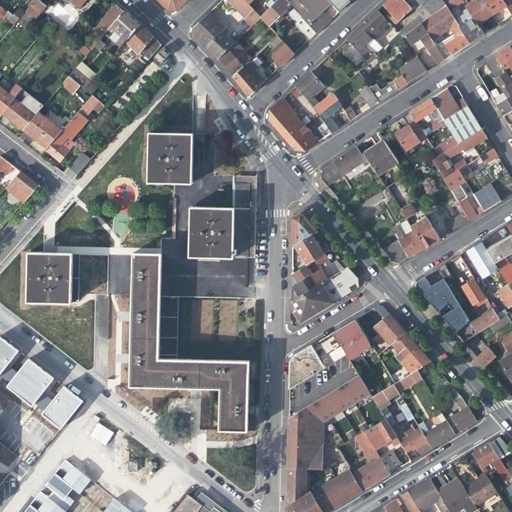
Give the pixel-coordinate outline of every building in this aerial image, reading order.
[(39,0),(36,0),(27,11),(33,16),(36,18),(46,6),(39,0)] [(157,0),(168,10),(176,10),(182,4),(186,0),(157,0)] [(253,10),(248,4),(244,0),(228,0),(245,18),(253,10)] [(290,4),(286,0),(278,0),(260,17),(268,25),(276,18),(290,4)] [(302,17),(317,33),(326,24),(331,19),(324,11),(331,4),(326,0),(301,0),(300,2),(305,7),(299,14),(302,17)] [(326,0),(331,4),(335,9),(338,12),(347,5),(350,2),(348,0),(326,0)] [(388,0),(382,6),(392,17),(390,19),(394,24),(411,9),(402,0),(388,0)] [(445,4),(441,0),(426,0),(426,1),(437,11),(445,4)] [(464,2),(462,0),(450,0),(445,4),(450,12),(464,2)] [(473,0),(466,5),(468,8),(470,12),(474,18),(478,24),(485,20),(487,18),(493,27),(498,24),(492,15),(482,0),(473,0)] [(511,0),(482,0),(492,15),(501,9),(506,6),(511,14),(511,0)] [(416,11),(419,15),(425,21),(437,11),(426,1),(420,7),(416,11)] [(66,4),(65,6),(55,2),(48,17),(71,27),(79,10),(66,4)] [(446,41),(436,47),(444,60),(458,51),(470,43),(464,34),(460,27),(458,24),(456,21),(450,12),(445,4),(437,11),(425,21),(421,24),(432,41),(451,29),(455,35),(457,39),(448,44),(446,41)] [(99,41),(110,28),(124,11),(119,7),(111,17),(94,37),(99,41)] [(14,25),(18,22),(23,16),(25,12),(20,8),(9,21),(14,25)] [(120,47),(126,41),(141,24),(131,14),(126,9),(124,11),(110,28),(113,31),(113,30),(115,32),(110,37),(120,47)] [(291,15),(312,37),(317,33),(302,17),(299,14),(295,9),(292,12),(291,15)] [(23,16),(29,21),(33,16),(27,11),(25,12),(23,16)] [(385,19),(376,11),(369,18),(362,25),(373,37),(377,42),(385,35),(377,27),(385,19)] [(465,15),(456,21),(458,24),(460,27),(474,18),(470,12),(465,15)] [(224,29),(209,13),(194,28),(194,36),(204,45),(217,58),(233,43),(221,32),(224,29)] [(404,38),(405,37),(421,24),(425,21),(419,15),(398,33),(404,38)] [(24,27),(29,21),(23,16),(18,22),(24,27)] [(477,38),(484,34),(478,24),(474,18),(460,27),(464,34),(470,43),(477,38)] [(139,59),(142,61),(147,56),(150,59),(162,45),(147,31),(141,24),(126,41),(142,56),(139,59)] [(422,41),(427,48),(434,44),(432,41),(421,24),(405,37),(412,48),(418,44),(422,41)] [(383,48),(377,42),(373,37),(362,25),(353,33),(346,39),(364,59),(373,51),(374,53),(378,53),(383,48)] [(60,36),(49,28),(47,30),(50,32),(48,35),(56,40),(60,36)] [(455,35),(446,41),(448,44),(457,39),(455,35)] [(280,67),(285,63),(294,54),(277,36),(268,44),(273,50),(272,51),(272,58),(280,67)] [(105,45),(99,41),(96,44),(93,47),(99,52),(105,45)] [(235,41),(233,43),(217,58),(218,59),(224,66),(233,77),(248,63),(243,56),(245,54),(235,41)] [(434,59),(437,64),(444,60),(436,47),(434,44),(427,48),(434,59)] [(511,51),(509,47),(500,53),(509,66),(511,70),(511,71),(511,51)] [(502,70),(509,66),(500,53),(494,57),(502,70)] [(493,99),(496,106),(503,116),(510,111),(511,110),(511,85),(502,70),(494,57),(487,61),(497,79),(496,79),(499,84),(504,92),(493,99)] [(407,84),(427,71),(419,59),(399,71),(402,76),(407,84)] [(250,61),(248,63),(233,77),(237,81),(249,96),(264,82),(255,72),(258,69),(250,61)] [(75,69),(69,76),(80,85),(84,88),(89,82),(75,69)] [(322,86),(310,73),(305,78),(295,87),(298,90),(307,100),(313,94),(318,89),(322,86)] [(73,93),(80,85),(69,76),(56,91),(61,95),(65,90),(65,87),(73,93)] [(393,82),(398,90),(407,84),(402,76),(393,82)] [(19,92),(3,79),(0,82),(0,111),(2,113),(14,98),(19,92)] [(96,88),(89,82),(84,88),(91,94),(96,88)] [(377,84),(369,89),(379,103),(395,92),(391,87),(382,92),(377,84)] [(371,108),(379,103),(369,89),(367,85),(359,90),(371,108)] [(448,103),(441,92),(439,93),(432,97),(439,109),(437,110),(440,116),(443,121),(460,110),(467,105),(456,86),(446,93),(451,102),(448,103)] [(327,90),(321,95),(324,100),(331,94),(327,90)] [(337,130),(326,115),(323,111),(337,101),(332,93),(331,94),(324,100),(314,107),(332,133),(337,130)] [(92,95),(79,111),(85,117),(99,101),(92,95)] [(311,103),(314,107),(324,100),(321,95),(311,103)] [(36,115),(14,98),(2,113),(11,120),(23,129),(36,115)] [(419,128),(427,124),(423,117),(429,113),(433,120),(440,116),(437,110),(430,99),(419,106),(409,112),(415,121),(419,128)] [(318,142),(281,100),(270,111),(270,119),(281,133),(295,149),(305,151),(318,142)] [(339,104),(337,101),(323,111),(326,115),(331,110),(339,104)] [(467,105),(460,110),(443,121),(454,137),(458,144),(460,142),(481,129),(472,113),(467,105)] [(343,111),(350,121),(356,118),(349,107),(343,111)] [(62,144),(68,137),(85,117),(79,111),(62,131),(47,148),(46,149),(52,154),(60,161),(69,150),(62,144)] [(40,142),(47,148),(62,131),(38,112),(36,115),(23,129),(29,133),(40,142)] [(427,124),(433,120),(429,113),(423,117),(427,124)] [(415,121),(408,125),(419,142),(425,138),(419,128),(415,121)] [(405,151),(419,142),(408,125),(401,130),(394,134),(405,151)] [(487,137),(481,129),(460,142),(464,149),(465,151),(487,137)] [(192,185),(193,176),(193,171),(194,135),(180,135),(179,136),(164,136),(165,135),(149,135),(148,184),(163,184),(163,183),(175,183),(177,183),(177,184),(192,185)] [(75,143),(68,137),(62,144),(69,150),(75,143)] [(434,152),(437,157),(441,154),(447,151),(448,150),(458,144),(454,137),(444,143),(445,145),(434,152)] [(397,162),(393,154),(384,141),(374,147),(364,154),(377,174),(397,162)] [(464,149),(460,142),(441,154),(446,161),(464,149)] [(344,155),(334,161),(337,166),(343,176),(365,161),(356,147),(344,155)] [(486,163),(498,156),(493,148),(466,165),(459,169),(466,180),(473,176),(470,169),(475,166),(482,162),(485,160),(486,163)] [(77,175),(91,159),(82,151),(68,167),(77,175)] [(441,154),(437,157),(432,160),(444,179),(459,169),(466,165),(464,162),(461,162),(456,165),(450,169),(448,164),(446,161),(441,154)] [(5,174),(13,166),(0,156),(0,171),(1,171),(5,174)] [(322,179),(337,166),(334,161),(323,169),(321,178),(322,179)] [(329,187),(343,176),(337,166),(322,179),(329,187)] [(479,173),(475,166),(470,169),(473,176),(479,173)] [(459,185),(466,180),(459,169),(444,179),(451,189),(459,185)] [(6,188),(24,202),(39,186),(27,177),(20,172),(6,188)] [(255,178),(236,177),(236,185),(252,185),(252,197),(251,239),(250,258),(253,258),(255,258),(257,258),(258,178),(255,178)] [(475,194),(485,211),(494,205),(501,201),(491,184),(475,194)] [(236,258),(250,258),(251,239),(252,197),(252,185),(236,185),(235,210),(220,210),(206,210),(206,209),(191,208),(190,258),(205,258),(205,257),(219,257),(219,258),(234,259),(234,258),(236,258)] [(392,194),(388,188),(387,188),(386,188),(383,190),(388,197),(392,194)] [(453,194),(465,213),(470,220),(476,216),(465,198),(462,200),(457,192),(453,194)] [(401,209),(407,219),(415,213),(410,204),(401,209)] [(293,247),(294,246),(312,235),(317,232),(301,213),(293,219),(293,233),(293,247)] [(451,232),(470,220),(465,213),(446,225),(451,232)] [(427,217),(411,227),(414,231),(424,248),(440,238),(437,234),(427,217)] [(409,223),(399,229),(404,237),(414,231),(411,227),(409,224),(409,223)] [(391,229),(393,232),(393,231),(398,240),(409,257),(414,254),(424,248),(414,231),(404,237),(399,229),(397,225),(391,229)] [(491,257),(495,264),(505,258),(511,252),(511,234),(510,232),(498,240),(487,246),(491,257)] [(299,254),(306,266),(323,255),(326,253),(330,251),(325,243),(319,247),(312,235),(294,246),(299,254)] [(403,261),(409,257),(398,240),(382,249),(393,262),(399,264),(403,261)] [(478,244),(472,247),(481,259),(486,256),(478,244)] [(71,303),(72,255),(58,254),(58,255),(51,254),(44,254),(28,253),(27,302),(42,303),(42,302),(57,302),(57,303),(71,303)] [(133,297),(162,297),(163,256),(134,255),(133,276),(133,297)] [(331,264),(326,258),(323,255),(306,266),(293,275),(293,286),(293,300),(329,278),(322,270),(331,264)] [(500,281),(504,278),(491,257),(478,266),(475,268),(487,289),(491,286),(495,291),(503,286),(500,281)] [(505,258),(495,264),(496,265),(504,278),(508,284),(511,281),(511,261),(510,259),(507,261),(505,258)] [(338,273),(331,264),(322,270),(329,278),(338,273)] [(445,265),(438,269),(443,278),(444,280),(452,275),(445,265)] [(295,312),(296,314),(299,312),(304,320),(310,317),(327,307),(350,293),(359,288),(359,279),(353,272),(349,267),(338,273),(329,278),(293,300),(295,312)] [(430,284),(424,276),(417,281),(416,286),(435,307),(438,311),(447,301),(451,308),(442,315),(455,331),(462,324),(467,319),(443,278),(430,284)] [(487,301),(473,279),(461,287),(466,295),(474,309),(487,301)] [(507,309),(511,305),(511,291),(508,284),(497,291),(507,309)] [(161,339),(162,297),(133,297),(133,316),(133,339),(161,339)] [(492,310),(471,323),(477,333),(490,325),(499,320),(492,310)] [(384,350),(392,344),(405,332),(396,322),(389,314),(373,327),(383,338),(378,342),(384,350)] [(506,315),(499,320),(490,325),(495,332),(511,322),(506,315)] [(372,346),(355,319),(352,321),(350,323),(344,326),(353,341),(361,353),(372,346)] [(349,360),(361,353),(353,341),(344,326),(340,329),(333,333),(342,348),(346,354),(349,359),(349,360)] [(511,351),(511,331),(497,343),(500,348),(505,355),(511,351)] [(394,353),(401,361),(418,347),(409,337),(405,332),(392,344),(398,350),(394,353)] [(342,348),(333,333),(310,347),(293,357),(290,364),(289,375),(289,390),(340,358),(346,354),(342,348)] [(160,363),(161,339),(133,339),(132,363),(132,390),(160,390),(160,363)] [(401,361),(412,374),(417,370),(431,361),(424,354),(418,347),(401,361)] [(477,357),(484,366),(495,356),(488,347),(477,357)] [(511,355),(500,363),(511,382),(511,381),(511,355)] [(26,358),(5,388),(33,407),(53,376),(26,358)] [(160,390),(204,391),(205,364),(178,363),(160,363),(160,390)] [(250,393),(251,365),(223,365),(205,364),(204,391),(222,392),(250,393)] [(422,379),(417,370),(412,374),(411,374),(394,385),(399,393),(422,379)] [(359,375),(308,407),(324,421),(370,393),(359,375)] [(395,400),(401,396),(399,393),(394,385),(384,390),(372,397),(385,419),(390,426),(395,423),(385,406),(395,400)] [(65,386),(40,414),(58,430),(83,402),(65,386)] [(250,413),(250,393),(222,392),(222,434),(250,434),(250,413)] [(43,412),(51,398),(41,393),(33,407),(43,412)] [(410,412),(401,396),(395,400),(404,416),(410,412)] [(450,414),(460,430),(468,425),(476,420),(461,396),(456,399),(463,410),(454,415),(452,413),(450,414)] [(288,457),(288,467),(321,467),(324,421),(308,407),(288,418),(289,437),(288,447),(288,457)] [(418,425),(420,428),(431,448),(443,440),(455,433),(440,409),(434,413),(441,424),(429,431),(423,422),(418,425)] [(364,431),(374,449),(385,443),(396,437),(385,419),(364,431)] [(98,422),(89,435),(105,446),(114,432),(98,422)] [(406,436),(399,441),(406,453),(412,449),(412,451),(416,449),(418,452),(420,455),(431,448),(420,428),(414,431),(411,425),(403,430),(406,436)] [(364,431),(356,436),(360,444),(368,438),(364,431)] [(494,450),(505,443),(499,436),(489,443),(494,450)] [(502,480),(506,477),(509,476),(505,469),(502,463),(496,454),(494,450),(489,443),(482,447),(473,453),(485,474),(487,476),(489,474),(484,466),(492,461),(497,470),(496,470),(502,480)] [(353,465),(342,445),(337,448),(348,468),(353,465)] [(372,465),(352,475),(362,491),(372,484),(386,476),(391,474),(376,451),(367,457),(372,465)] [(501,452),(496,454),(502,463),(506,460),(501,452)] [(22,511),(65,511),(74,500),(67,495),(72,489),(79,495),(91,480),(64,459),(22,511)] [(288,479),(287,503),(306,491),(305,467),(288,467),(288,479)] [(348,468),(312,491),(323,511),(327,511),(332,509),(343,502),(356,494),(362,491),(348,468)] [(475,480),(464,487),(475,506),(497,493),(487,476),(485,474),(475,480)] [(447,485),(437,491),(445,506),(448,511),(456,511),(463,508),(464,511),(473,511),(477,510),(475,506),(464,487),(458,478),(447,485)] [(439,510),(445,506),(437,491),(430,479),(421,484),(409,492),(420,511),(428,511),(426,508),(435,503),(439,510)] [(323,511),(310,488),(306,491),(287,503),(286,511),(323,511)] [(420,511),(409,492),(402,496),(405,502),(411,511),(420,511)] [(199,503),(188,494),(174,511),(220,511),(214,507),(210,511),(206,511),(201,508),(202,505),(199,503)] [(227,511),(225,510),(206,495),(199,503),(202,505),(201,508),(206,511),(210,511),(214,507),(220,511),(227,511)] [(399,498),(395,500),(398,505),(405,502),(402,496),(399,498)] [(132,511),(114,498),(102,511),(132,511)] [(402,511),(398,505),(395,500),(384,507),(387,511),(386,511),(402,511)]
